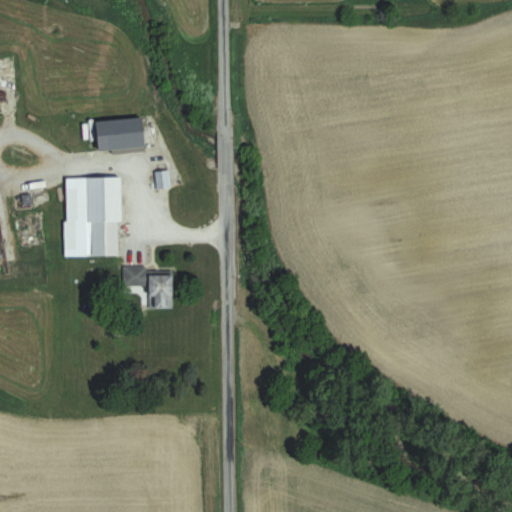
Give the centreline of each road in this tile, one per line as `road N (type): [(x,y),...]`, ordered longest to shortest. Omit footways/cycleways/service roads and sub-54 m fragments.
road 1 (residential): [(230,511),(220,178)]
road 2 (residential): [(221,240),(128,241),(125,174),(63,165)]
road 3 (residential): [(28,138),(63,165),(37,177),(1,178),(7,131),(28,138)]
road 4 (residential): [(219,137),(217,0)]
